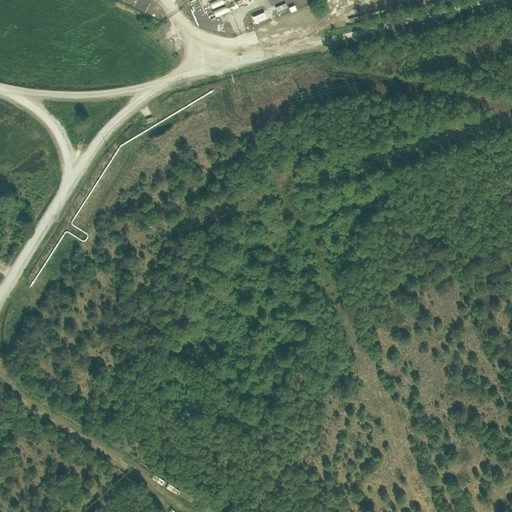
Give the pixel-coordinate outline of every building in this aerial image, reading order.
[(223,0),(216,0),(211,2),(213,9),(225,4),(223,0)] [(223,0),(229,11),(246,2),(245,0),(223,0)] [(227,6),(214,10),(216,16),(229,12),(227,6)] [(275,18),(289,12),(287,8),(278,12),(276,8),(271,10),(275,18)] [(270,9),(253,16),(256,24),(273,17),(270,9)]
